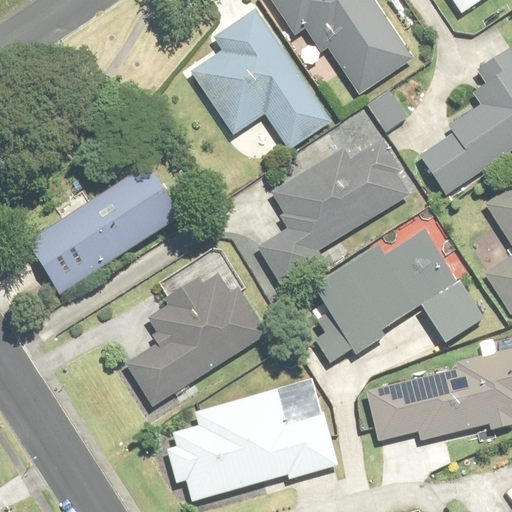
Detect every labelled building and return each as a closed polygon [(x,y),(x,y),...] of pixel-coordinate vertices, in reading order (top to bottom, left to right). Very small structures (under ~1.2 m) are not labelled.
[(272,0),(296,38),(306,32),(321,55),(327,51),(355,95),(413,59),(375,0),(272,0)] [(450,0),(464,19),(491,0),(450,0)] [(222,55),(192,74),(231,135),(265,113),(289,151),(327,127),(256,16),(214,43),(222,55)] [(511,58),(509,54),(477,75),(484,86),(472,95),(481,108),(444,133),(449,140),(419,161),(445,199),(511,153),(511,58)] [(390,97),(368,111),(396,153),(417,139),(390,97)] [(352,158),(348,151),(272,198),(284,217),(278,221),(285,233),(254,252),(281,296),(323,269),(315,257),(410,198),(397,177),(402,175),(380,140),(352,158)] [(181,222),(149,171),(25,248),(56,299),(181,222)] [(511,190),(488,206),(511,242),(511,256),(483,275),(511,319),(511,318),(511,190)] [(479,324),(422,234),(380,261),(373,250),(309,290),(334,329),(311,343),(329,371),(355,355),(358,359),(384,342),(379,335),(421,308),(445,345),(479,324)] [(266,336),(236,291),(228,297),(216,279),(203,288),(196,276),(164,298),(169,305),(147,320),(157,336),(150,341),(155,348),(124,369),(152,412),(266,336)] [(478,348),(481,361),(455,368),(457,374),(368,397),(380,444),(419,434),(422,445),(511,421),(511,353),(497,357),(493,344),(478,348)] [(166,452),(176,487),(185,484),(190,504),(288,478),(290,485),(339,471),(325,418),(284,429),(276,397),(196,418),(199,430),(172,437),(175,449),(166,452)]
